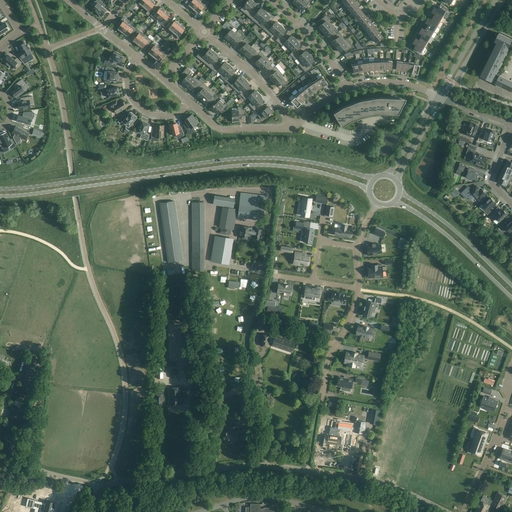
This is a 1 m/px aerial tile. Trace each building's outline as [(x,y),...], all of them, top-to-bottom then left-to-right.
[(97,3),(92,9),(98,14),(98,15),(101,17),(104,14),(104,13),(106,10),(101,6),(104,4),(99,0),(96,0),(95,2),(97,3)] [(155,3),(151,0),(149,0),(143,7),(148,11),(145,14),(148,16),(153,10),(151,8),(155,3)] [(192,11),(200,0),(190,0),(192,1),(188,6),(189,7),(188,8),(192,11)] [(200,0),(192,11),(195,14),(196,13),(197,13),(201,9),(204,11),(208,6),(205,4),(204,5),(200,1),(201,0),(200,0)] [(248,16),(253,10),(250,8),(254,3),(253,2),(254,2),(252,0),(247,0),(246,1),(246,2),(243,6),(242,5),(239,8),(241,9),(240,9),(248,16)] [(310,0),(302,0),(297,6),(302,10),(306,6),(309,9),(312,6),(308,3),(310,0)] [(352,0),(350,0),(345,5),(348,9),(355,3),(352,0)] [(355,3),(348,9),(352,13),(359,8),(355,3)] [(433,10),(443,17),(447,11),(442,9),(444,5),(441,3),(437,9),(434,8),(433,10)] [(157,21),(158,19),(166,10),(162,7),(161,8),(160,8),(156,12),(154,10),(150,15),(157,21)] [(359,8),(352,13),(355,17),(362,12),(359,8)] [(253,10),(248,16),(256,23),(266,12),(262,9),(261,10),(260,9),(257,13),(253,10)] [(158,19),(157,21),(164,27),(168,22),(166,20),(169,15),(168,14),(169,13),(166,10),(158,19)] [(433,17),(440,22),(443,17),(433,10),(431,13),(434,15),(433,17)] [(266,12),(256,23),(264,30),(269,24),(266,21),(270,17),(269,16),(269,15),(266,12)] [(362,12),(355,17),(358,22),(365,16),(362,12)] [(323,32),(332,24),(328,19),(329,18),(326,15),(320,20),(323,23),(319,27),(323,32)] [(121,24),(117,29),(122,33),(129,24),(131,22),(123,16),(118,23),(121,24)] [(365,16),(358,22),(362,26),(369,20),(365,16)] [(426,20),(437,27),(440,22),(433,17),(431,20),(428,18),(426,20)] [(168,29),(173,33),(181,23),(177,20),(177,21),(176,20),(172,25),(169,23),(165,28),(168,30),(168,29)] [(369,20),(362,26),(365,30),(372,24),(369,20)] [(426,27),(434,32),(437,27),(426,20),(425,23),(428,25),(426,27)] [(144,32),(149,26),(143,21),(138,27),(144,32)] [(269,24),(264,30),(271,36),(281,25),(278,22),(277,23),(276,22),(272,26),(269,24)] [(0,34),(9,29),(5,23),(0,26),(0,25),(0,34)] [(184,26),(181,23),(173,33),(177,37),(176,38),(179,40),(183,35),(181,33),(185,28),(184,27),(184,26)] [(133,33),(137,28),(134,26),(133,28),(129,24),(122,33),(127,37),(130,32),(133,33)] [(331,33),(334,35),(339,31),(332,24),(323,32),(327,36),(331,33)] [(372,24),(365,30),(369,34),(376,29),(372,24)] [(281,25),(271,36),(272,36),(274,33),(278,37),(276,40),(279,43),(284,37),(281,35),(285,30),(284,29),(285,29),(281,25)] [(229,41),(238,30),(235,33),(228,27),(225,30),(228,32),(225,37),(229,41)] [(420,31),(431,37),(434,32),(426,27),(425,30),(422,28),(420,31)] [(376,29),(369,34),(372,38),(379,33),(376,29)] [(241,43),(243,40),(246,37),(238,30),(229,41),(234,45),(238,40),(241,43)] [(339,31),(334,35),(336,39),(332,42),(336,47),(346,39),(346,38),(345,40),(339,31)] [(420,38),(428,42),(431,37),(420,31),(419,33),(422,35),(420,38)] [(133,41),(137,45),(145,35),(143,37),(139,33),(138,34),(135,33),(134,34),(136,36),(133,41)] [(379,33),(372,38),(376,43),(382,37),(379,33)] [(511,43),(510,42),(511,40),(499,33),(496,41),(498,42),(481,75),(492,80),(509,45),(511,46),(511,43)] [(145,35),(137,45),(142,48),(146,43),(148,45),(152,40),(145,35)] [(284,37),(279,43),(282,46),(283,45),(287,49),(296,39),(293,36),(292,37),(291,36),(287,40),(284,37)] [(414,41),(425,47),(428,42),(420,38),(419,40),(416,38),(414,41)] [(296,39),(287,49),(289,47),(293,51),(290,54),(293,57),(298,52),(296,49),(300,45),(299,44),(299,43),(296,39)] [(346,39),(336,47),(339,52),(344,48),(347,52),(353,47),(346,39)] [(251,47),(243,40),(241,43),(244,46),(240,50),(245,54),(251,47)] [(425,47),(414,41),(413,43),(416,45),(414,48),(422,53),(425,47)] [(17,54),(24,64),(31,60),(27,55),(31,52),(29,49),(30,49),(28,46),(26,46),(25,45),(26,44),(24,42),(21,44),(21,45),(19,46),(22,51),(19,53),(17,54)] [(148,55),(152,58),(160,48),(160,47),(156,44),(154,42),(150,46),(152,48),(148,53),(149,54),(148,55)] [(256,56),(259,53),(261,51),(253,45),(251,47),(245,54),(250,58),(253,54),(256,56)] [(164,52),(160,48),(152,58),(156,61),(156,60),(157,61),(161,56),(164,58),(169,52),(166,50),(164,52)] [(205,64),(215,52),(211,49),(210,50),(209,49),(205,53),(202,50),(196,56),(205,64)] [(298,52),(293,57),(295,60),(298,58),(302,62),(299,64),(299,65),(310,55),(307,52),(306,52),(305,51),(301,55),(298,52)] [(106,58),(103,64),(114,67),(115,63),(120,65),(122,62),(121,61),(123,57),(121,57),(122,55),(115,52),(115,54),(114,53),(112,57),(111,56),(109,60),(106,58)] [(215,52),(205,64),(213,70),(218,64),(215,62),(218,57),(217,56),(218,55),(215,52)] [(260,67),(268,59),(266,60),(259,53),(256,56),(259,59),(255,63),(260,67)] [(15,65),(17,67),(22,62),(17,58),(14,61),(8,55),(6,57),(5,56),(3,59),(3,60),(12,69),(15,65)] [(310,55),(299,65),(305,72),(312,68),(309,64),(313,61),(312,59),(313,59),(310,55)] [(271,70),(275,66),(274,68),(271,65),(272,63),(268,59),(260,67),(264,72),(268,68),(271,70)] [(218,64),(213,70),(216,73),(217,72),(221,75),(230,65),(226,63),(225,62),(221,67),(218,64)] [(230,65),(221,75),(222,76),(223,74),(227,77),(225,81),(228,83),(233,77),(230,75),(234,70),(233,69),(230,65)] [(273,82),(282,74),(275,66),(271,70),(273,73),(269,77),(273,82)] [(106,71),(108,72),(107,80),(105,80),(105,83),(111,83),(111,80),(117,81),(118,72),(113,72),(113,69),(107,67),(106,71)] [(185,87),(194,77),(194,76),(192,78),(188,75),(191,71),(187,68),(182,74),(185,77),(182,81),(183,82),(182,83),(185,87)] [(0,70),(0,83),(0,84),(2,81),(1,80),(5,74),(8,75),(9,73),(7,72),(4,70),(3,73),(0,70)] [(282,74),(273,82),(277,87),(281,83),(284,86),(287,84),(280,76),(282,74)] [(511,81),(507,79),(497,74),(494,81),(497,82),(496,83),(503,86),(511,90),(511,89),(511,81)] [(213,83),(207,76),(203,79),(209,86),(213,83)] [(233,77),(228,83),(229,84),(235,90),(246,79),(242,76),(241,77),(240,76),(236,80),(233,77)] [(317,79),(322,87),(327,84),(322,76),(317,79)] [(198,88),(203,82),(200,79),(199,81),(194,77),(185,87),(189,89),(190,89),(191,90),(195,85),(198,88)] [(246,79),(235,90),(236,89),(241,93),(239,94),(237,96),(240,99),(242,97),(248,91),(245,89),(249,85),(248,83),(249,83),(246,79)] [(322,87),(317,79),(313,82),(312,81),(317,90),(322,87)] [(23,84),(24,83),(21,80),(15,85),(17,88),(12,92),(16,98),(27,90),(23,84)] [(317,90),(312,81),(307,85),(313,93),(317,90)] [(200,100),(210,89),(203,82),(198,88),(201,91),(197,95),(198,96),(197,97),(200,100)] [(103,89),(105,94),(107,94),(108,97),(119,95),(118,87),(110,89),(110,88),(106,88),(106,84),(97,85),(97,89),(103,89)] [(313,93),(307,85),(308,86),(303,89),(309,96),(313,93)] [(210,89),(200,100),(204,103),(205,102),(206,103),(210,99),(213,102),(218,96),(210,89)] [(309,96),(303,89),(299,93),(305,99),(309,96)] [(248,91),(242,97),(245,100),(248,97),(252,101),(248,104),(249,104),(260,94),(257,91),(256,92),(255,91),(251,94),(248,91)] [(305,99),(299,93),(298,92),(294,96),(295,97),(301,103),(305,99)] [(260,94),(249,104),(255,112),(261,107),(259,104),(263,100),(262,99),(263,98),(260,94)] [(32,96),(22,98),(22,101),(18,102),(19,110),(30,108),(29,101),(32,100),(32,96)] [(301,103),(295,97),(291,101),(297,107),(301,103)] [(390,113),(398,115),(400,99),(395,98),(386,97),(368,98),(351,103),(333,112),(340,127),(356,118),(371,114),(386,113),(390,113)] [(214,105),(213,105),(210,109),(214,113),(215,112),(216,113),(220,109),(223,112),(228,106),(225,103),(224,104),(219,100),(214,105)] [(126,108),(122,101),(118,103),(116,101),(108,106),(111,110),(114,109),(116,113),(126,108)] [(245,112),(240,107),(238,107),(238,111),(232,111),(232,117),(231,117),(232,123),(237,122),(237,121),(239,121),(238,115),(245,114),(245,112)] [(261,107),(255,112),(261,120),(269,115),(270,115),(274,111),(270,107),(269,108),(268,107),(264,110),(261,107)] [(18,115),(17,122),(22,123),(22,122),(24,123),(24,124),(30,125),(31,122),(31,120),(31,119),(30,118),(32,111),(25,112),(23,116),(18,115)] [(119,123),(123,122),(126,125),(126,128),(129,131),(134,125),(132,123),(136,118),(136,117),(134,114),(133,115),(130,112),(126,117),(124,115),(118,122),(119,123)] [(183,125),(184,127),(189,134),(195,130),(193,128),(197,125),(196,125),(198,123),(192,115),(184,120),(186,123),(183,125)] [(137,127),(139,128),(137,132),(142,134),(141,136),(143,138),(143,139),(148,141),(149,135),(145,133),(149,124),(141,121),(140,124),(139,124),(137,127)] [(172,135),(176,134),(177,137),(180,136),(180,137),(184,135),(181,128),(178,128),(177,123),(170,125),(170,128),(169,129),(170,132),(171,132),(172,135)] [(475,134),(478,125),(474,124),(474,125),(471,124),(470,127),(470,128),(468,127),(467,130),(469,131),(468,131),(467,135),(474,137),(476,134),(475,134)] [(151,132),(151,139),(155,139),(159,139),(159,137),(163,138),(164,126),(155,125),(155,132),(151,132)] [(23,139),(26,134),(28,135),(29,133),(22,129),(22,130),(16,127),(12,133),(23,139)] [(494,141),(495,137),(494,137),(495,133),(494,132),(495,131),(491,130),(490,131),(486,130),(485,135),(480,133),(478,141),(483,142),(483,140),(487,142),(488,140),(492,142),(493,141),(494,141)] [(13,143),(11,140),(10,140),(8,136),(9,135),(7,132),(6,133),(4,134),(4,133),(0,135),(0,136),(0,135),(0,139),(1,142),(0,143),(0,145),(2,149),(6,147),(7,147),(10,145),(12,144),(12,143),(13,143)] [(475,153),(477,147),(470,145),(466,154),(472,156),(470,161),(474,162),(474,163),(478,165),(479,163),(483,165),(484,163),(485,163),(487,158),(486,158),(486,157),(482,155),(477,153),(477,154),(475,153)] [(476,180),(479,172),(474,170),(474,171),(473,170),(470,169),(468,168),(469,167),(469,166),(460,163),(457,170),(466,173),(465,177),(471,179),(471,178),(476,180)] [(511,168),(505,166),(504,167),(503,170),(503,171),(511,174),(511,168)] [(511,174),(503,171),(502,171),(501,174),(500,176),(511,181),(509,180),(511,175),(511,174)] [(511,181),(500,176),(500,177),(500,176),(498,179),(499,179),(498,181),(505,185),(505,186),(509,188),(510,185),(509,184),(511,181)] [(486,194),(481,189),(480,190),(476,186),(472,191),(468,187),(461,194),(467,199),(471,194),(474,197),(475,196),(480,200),(486,194)] [(241,193),(238,218),(263,221),(266,196),(241,193)] [(213,204),(233,208),(235,198),(214,195),(213,204)] [(309,217),(311,204),(312,199),(302,197),(300,206),(302,206),(301,215),(309,217)] [(490,208),(496,203),(491,198),(488,200),(485,203),(483,206),(486,208),(483,211),(488,215),(492,210),(490,208)] [(182,260),(174,201),(160,203),(168,262),(182,260)] [(204,270),(204,217),(203,202),(192,202),(192,271),(204,270)] [(236,209),(227,208),(222,207),(219,227),(226,228),(226,229),(220,228),(219,234),(229,235),(231,234),(232,229),(234,230),(236,209)] [(502,211),(498,207),(490,216),(494,220),(496,218),(499,221),(504,217),(505,217),(509,213),(505,210),(504,211),(504,210),(502,211)] [(511,220),(508,224),(505,221),(500,227),(505,232),(508,230),(510,232),(511,230),(511,229),(511,220)] [(304,228),(305,225),(303,225),(303,223),(296,222),(295,228),(302,229),(303,229),(302,230),(302,231),(305,231),(305,228),(304,228)] [(351,234),(351,230),(346,230),(347,226),(342,225),(341,229),(336,228),(335,235),(350,237),(351,234)] [(252,239),(261,240),(262,230),(260,229),(259,227),(257,227),(256,228),(254,228),(254,230),(251,229),(252,228),(241,226),(239,238),(250,240),(250,235),(253,236),(252,239)] [(305,228),(303,242),(312,243),(314,229),(305,228)] [(375,228),(373,234),(382,237),(384,232),(375,228)] [(232,246),(233,238),(215,235),(212,259),(219,260),(220,258),(230,259),(232,246)] [(381,245),(366,245),(367,255),(381,253),(381,245)] [(309,262),(310,257),(305,256),(304,256),(304,254),(296,252),(296,255),(295,262),(299,262),(299,265),(308,266),(309,262)] [(383,277),(382,267),(381,265),(377,265),(372,265),(372,266),(373,266),(373,267),(367,268),(368,276),(368,278),(373,277),(377,277),(377,278),(383,277)] [(284,285),(278,284),(277,293),(281,294),(281,293),(285,293),(285,294),(291,295),(292,286),(287,285),(287,286),(284,285)] [(305,287),(304,295),(305,296),(305,298),(309,299),(309,296),(320,298),(321,289),(305,287)] [(18,302),(16,308),(26,310),(30,295),(26,294),(26,293),(25,293),(20,292),(19,298),(18,298),(17,302),(18,302)] [(337,293),(333,293),(332,296),(328,295),(327,301),(340,303),(340,304),(345,305),(346,300),(345,300),(346,295),(341,294),(341,293),(341,294),(337,293)] [(365,306),(364,306),(364,309),(362,315),(366,316),(367,316),(371,317),(372,312),(374,313),(375,308),(373,308),(374,305),(376,305),(377,302),(380,303),(381,300),(375,298),(375,302),(375,303),(366,301),(365,306)] [(312,322),(315,309),(291,302),(288,315),(312,322)] [(374,334),(375,331),(373,330),(373,329),(368,328),(368,327),(364,326),(364,327),(362,327),(361,326),(358,326),(358,328),(357,328),(356,332),(357,332),(356,335),(361,336),(361,337),(366,338),(370,339),(371,337),(372,333),(374,334)] [(293,354),(296,343),(275,336),(274,340),(270,339),(270,335),(267,335),(267,336),(264,336),(264,335),(261,335),(260,346),(263,346),(263,345),(267,345),(267,346),(269,346),(269,342),(273,342),(271,347),(293,354)] [(354,366),(355,364),(360,365),(361,362),(362,362),(363,356),(357,355),(357,354),(351,353),(351,354),(346,353),(344,362),(349,363),(349,365),(354,366)] [(250,373),(258,372),(257,360),(249,361),(250,373)] [(37,368),(26,365),(19,389),(30,392),(37,368)] [(158,365),(158,371),(158,379),(164,379),(164,371),(172,371),(172,373),(178,373),(178,371),(178,365),(158,365)] [(353,380),(339,377),(337,386),(341,387),(341,390),(345,390),(345,387),(351,389),(353,380)] [(187,398),(187,396),(187,387),(180,387),(180,388),(169,388),(170,405),(181,405),(184,405),(184,400),(180,400),(180,398),(187,398)] [(155,406),(164,405),(163,395),(154,395),(155,406)] [(484,397),(481,405),(485,407),(485,408),(489,409),(494,411),(497,402),(484,397)] [(24,418),(25,416),(25,415),(25,414),(25,413),(24,413),(24,412),(16,406),(15,406),(12,404),(9,410),(11,412),(10,414),(18,420),(20,417),(21,418),(23,418),(24,418)] [(376,425),(377,420),(379,408),(370,406),(369,409),(372,409),(371,417),(369,424),(376,425)] [(353,421),(355,422),(353,431),(364,433),(366,423),(358,421),(358,418),(353,417),(353,421)] [(327,437),(326,445),(328,445),(328,448),(335,449),(336,444),(339,445),(340,437),(338,436),(340,429),(351,431),(352,425),(338,422),(337,428),(330,427),(328,437),(327,437)] [(477,430),(473,441),(484,444),(488,433),(477,430)] [(230,432),(221,433),(223,444),(232,442),(230,432)] [(473,441),(469,452),(480,456),(484,444),(473,441)] [(504,449),(500,458),(506,460),(506,459),(511,460),(511,451),(511,452),(511,451),(504,449)] [(493,501),(492,504),(501,509),(507,498),(498,493),(493,501)] [(53,508),(55,503),(46,501),(45,504),(34,502),(35,500),(27,498),(25,507),(33,509),(33,507),(44,510),(43,511),(52,511),(54,508),(53,508)] [(481,501),(476,511),(486,511),(490,505),(489,505),(490,504),(492,504),(493,501),(490,499),(487,504),(481,501)]
